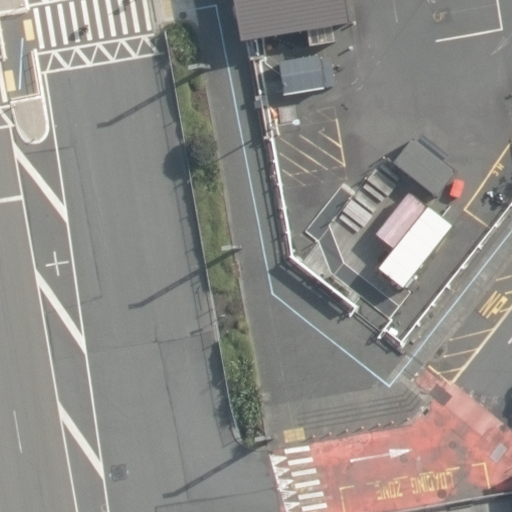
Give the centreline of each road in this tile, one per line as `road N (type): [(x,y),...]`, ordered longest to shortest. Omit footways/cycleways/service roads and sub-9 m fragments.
road 1 (unclassified): [(83,0),(163,495)]
road 2 (unclassified): [(163,495),(408,450),(448,419),(511,340)]
road 3 (unclassified): [(31,511),(0,322)]
